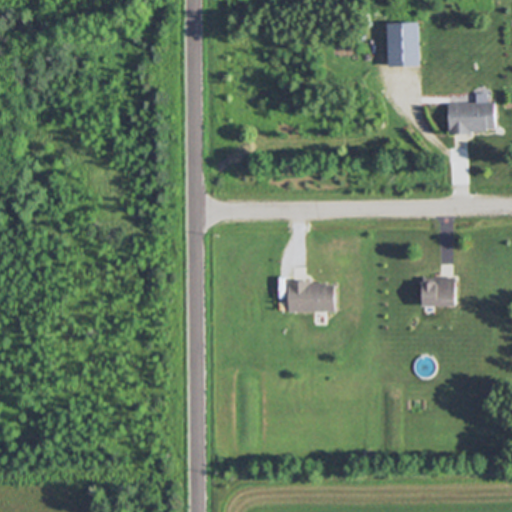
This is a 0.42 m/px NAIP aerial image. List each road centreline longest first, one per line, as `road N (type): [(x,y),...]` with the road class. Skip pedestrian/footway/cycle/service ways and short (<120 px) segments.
road 1 (residential): [(199,511),(196,0)]
road 2 (residential): [(198,213),(511,207)]
